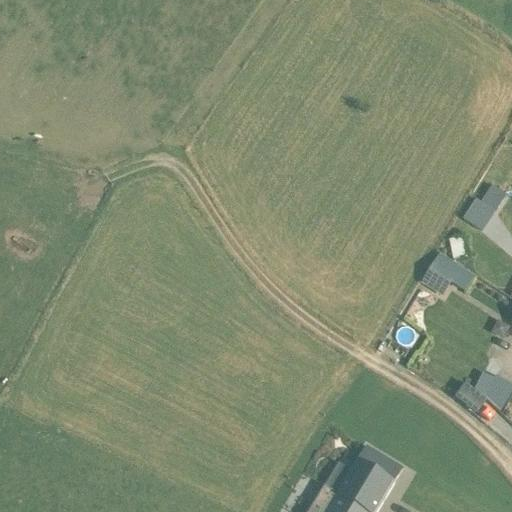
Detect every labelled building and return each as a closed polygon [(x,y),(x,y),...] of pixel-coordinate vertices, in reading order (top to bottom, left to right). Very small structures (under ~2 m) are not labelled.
[(475,203),(462,222),(481,236),(505,200),(491,190),(479,206),(475,203)] [(448,243),(452,265),(467,262),(463,240),(448,243)] [(438,257),(420,287),(441,300),(449,288),(463,296),(474,280),(438,257)] [(481,376),(473,392),(465,386),(453,401),(475,418),(486,403),(502,417),(511,397),(511,387),(495,379),(493,382),(481,376)] [(376,511),(402,470),(365,448),(335,496),(323,490),(309,511),(376,511)]
